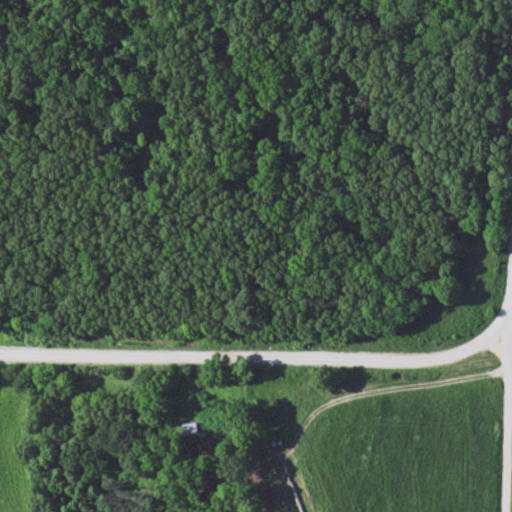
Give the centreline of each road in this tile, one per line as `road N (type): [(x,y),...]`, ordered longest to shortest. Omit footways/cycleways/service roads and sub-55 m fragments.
road 1 (residential): [(490,347),(0,345)]
road 2 (residential): [(493,511),(490,347)]
